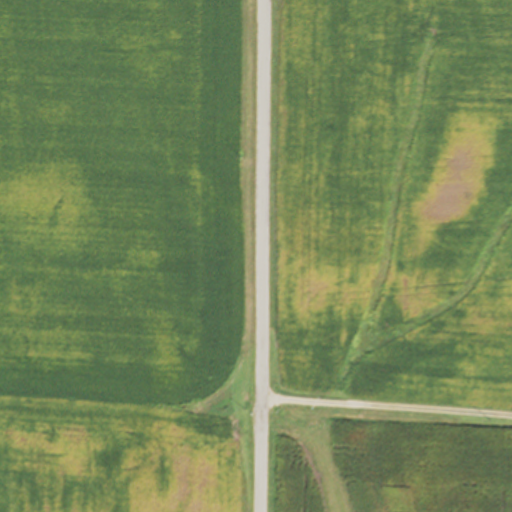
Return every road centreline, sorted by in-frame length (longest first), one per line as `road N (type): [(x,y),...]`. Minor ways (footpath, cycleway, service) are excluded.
road 1 (residential): [(264,511),(267,0)]
road 2 (residential): [(265,410),(511,421)]
